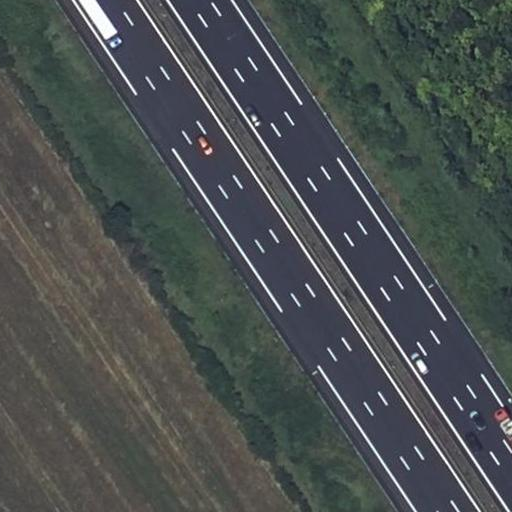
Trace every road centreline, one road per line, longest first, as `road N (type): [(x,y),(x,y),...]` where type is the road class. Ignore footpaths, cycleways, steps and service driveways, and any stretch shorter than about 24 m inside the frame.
road 1 (motorway): [(105,0),(447,511)]
road 2 (motorway): [(511,467),(198,0)]
